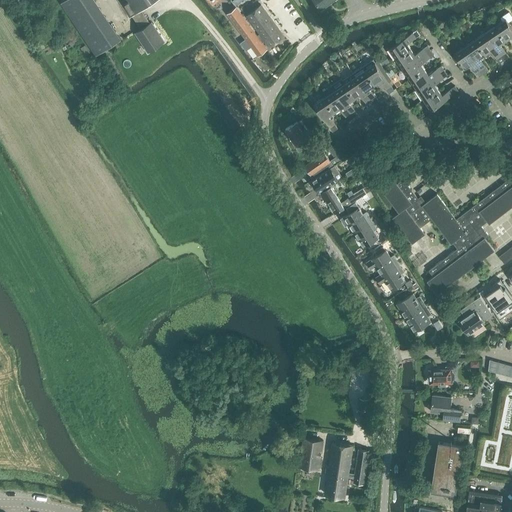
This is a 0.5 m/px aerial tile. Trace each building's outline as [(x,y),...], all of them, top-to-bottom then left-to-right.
[(65,0),(61,3),(80,30),(97,56),(108,49),(122,39),(96,0),(65,0)] [(137,33),(147,48),(149,51),(165,41),(153,22),(151,23),(142,10),(156,0),(119,0),(131,17),(133,15),(142,29),(137,33)] [(236,7),(227,13),(246,38),(241,42),(246,50),(251,46),(257,55),(266,48),(262,43),(265,41),(269,46),(283,36),(261,4),(246,15),(259,33),(257,35),(236,7)] [(503,20),(496,24),(506,39),(511,36),(511,26),(508,21),(511,18),(511,16),(509,11),(500,17),(503,20)] [(496,24),(485,31),(504,59),(509,55),(504,48),(501,43),(506,39),(496,24)] [(391,48),(397,57),(411,47),(408,42),(421,33),(417,28),(390,46),(391,48)] [(485,31),(475,38),(485,53),(491,50),(499,62),(504,59),(485,31)] [(475,38),(465,45),(483,73),(488,69),(480,56),(485,53),(475,38)] [(86,44),(81,47),(86,55),(91,52),(86,44)] [(397,57),(404,67),(431,49),(431,48),(428,44),(415,53),(411,47),(397,57)] [(483,73),(465,45),(459,48),(454,52),(465,67),(471,63),(479,75),(483,73)] [(404,67),(411,77),(425,68),(421,62),(434,54),(431,49),(404,67)] [(384,54),(378,58),(383,64),(388,61),(384,54)] [(375,62),(365,69),(375,83),(380,80),(389,93),(394,89),(375,62)] [(411,77),(418,88),(444,69),(441,64),(428,73),(425,68),(411,77)] [(374,103),(378,100),(370,87),(375,83),(365,69),(363,66),(353,72),(353,73),(374,103)] [(418,88),(424,98),(438,88),(435,83),(448,74),(444,69),(418,88)] [(355,97),(360,94),(368,106),(374,103),(353,73),(343,80),(345,82),(355,97)] [(511,81),(511,74),(499,83),(502,88),(511,81)] [(345,82),(335,89),(353,117),(358,114),(349,101),(355,97),(345,82)] [(438,88),(424,98),(431,108),(458,90),(455,85),(442,93),(438,88)] [(335,89),(325,96),(335,111),(340,107),(348,120),(353,117),(335,89)] [(335,111),(325,96),(314,103),(333,131),(338,127),(329,115),(335,111)] [(285,128),(299,150),(305,146),(311,143),(304,133),(308,131),(301,120),(297,122),(297,121),(285,128)] [(329,148),(334,157),(337,161),(345,156),(336,143),(332,137),(330,139),(334,145),(329,148)] [(311,174),(314,178),(328,168),(334,163),(337,161),(334,157),(330,160),(324,152),(305,165),(311,174)] [(317,188),(320,193),(331,185),(330,183),(342,174),(334,163),(328,168),(314,178),(312,180),(312,181),(311,182),(315,188),(317,188)] [(392,216),(412,242),(425,232),(420,226),(432,217),(456,248),(428,269),(433,275),(427,280),(437,293),(494,249),(485,237),(488,235),(481,225),(487,221),(489,223),(490,222),(511,205),(511,175),(456,218),(437,193),(426,201),(423,203),(403,178),(397,183),(392,176),(379,186),(398,212),(392,216)] [(367,192),(363,186),(353,192),(354,194),(341,202),(335,193),(339,190),(334,183),(331,185),(320,193),(324,199),(326,198),(335,212),(360,196),(366,193),(367,192)] [(351,211),(340,218),(345,226),(349,223),(354,231),(372,220),(366,211),(363,213),(356,203),(349,208),(351,211)] [(372,220),(354,231),(364,246),(378,237),(374,230),(377,228),(372,220)] [(502,260),(504,263),(511,256),(511,245),(499,256),(502,260)] [(405,251),(409,256),(414,252),(410,247),(405,251)] [(376,265),(382,273),(399,263),(394,254),(390,257),(386,250),(367,262),(371,268),(376,265)] [(399,263),(382,273),(376,277),(380,283),(386,280),(391,289),(405,280),(401,273),(404,271),(399,263)] [(493,290),(484,296),(497,314),(500,312),(502,316),(511,309),(511,295),(501,280),(490,287),(493,290)] [(397,303),(405,316),(425,303),(420,295),(416,297),(413,293),(397,303)] [(493,313),(492,313),(480,296),(461,309),(465,316),(459,320),(468,333),(484,322),(483,320),(493,313)] [(425,303),(405,316),(414,330),(431,320),(428,316),(431,313),(425,303)] [(439,319),(434,322),(438,329),(443,326),(439,319)] [(488,369),(496,372),(499,361),(490,358),(488,369)] [(496,372),(502,373),(505,363),(499,361),(496,372)] [(502,373),(509,375),(511,365),(511,364),(505,363),(502,373)] [(430,374),(428,376),(428,379),(430,382),(440,382),(440,385),(446,385),(445,382),(453,381),(453,379),(455,377),(455,373),(453,371),(452,365),(446,365),(446,368),(429,368),(430,374)] [(443,419),(460,421),(461,409),(450,408),(451,396),(433,394),(431,410),(444,412),(443,419)] [(358,409),(366,411),(368,399),(360,398),(358,409)] [(300,465),(318,468),(322,440),(304,437),(300,465)] [(431,490),(455,494),(463,444),(439,440),(431,490)] [(325,493),(345,496),(348,476),(354,477),(354,482),(364,483),(369,449),(358,447),(355,473),(348,472),(352,444),(333,441),(325,493)] [(499,511),(503,493),(469,489),(465,511),(499,511)]
